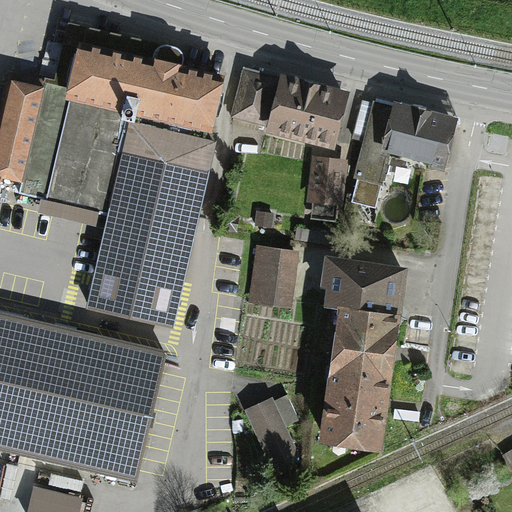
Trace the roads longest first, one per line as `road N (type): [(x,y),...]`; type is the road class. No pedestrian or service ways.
road 1 (secondary): [(156,0),(474,85)]
road 2 (residential): [(422,398),(474,85)]
